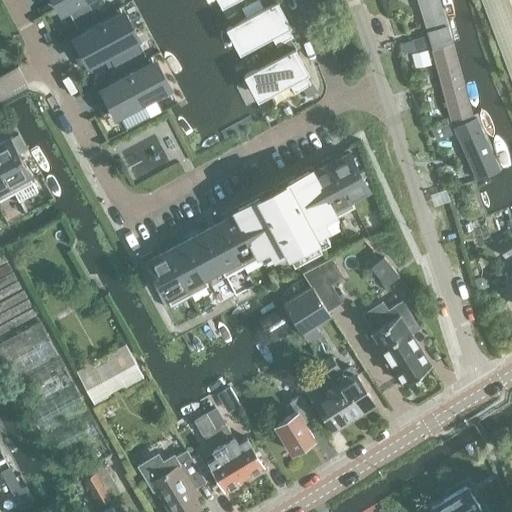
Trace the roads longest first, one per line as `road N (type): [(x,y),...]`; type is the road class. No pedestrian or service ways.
road 1 (residential): [(50,64),(127,214),(341,99)]
road 2 (unclassified): [(480,392),(384,89)]
road 3 (tertiary): [(281,511),(480,392)]
